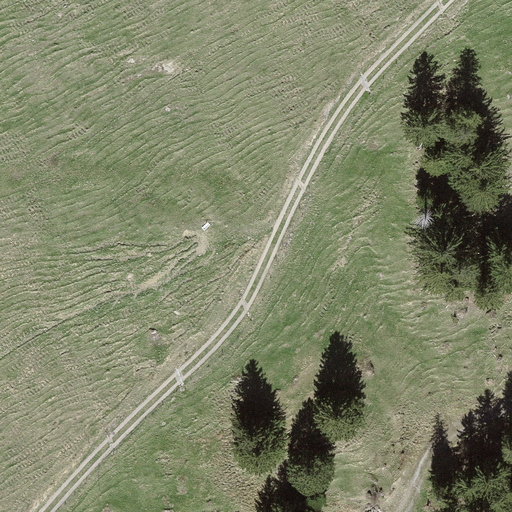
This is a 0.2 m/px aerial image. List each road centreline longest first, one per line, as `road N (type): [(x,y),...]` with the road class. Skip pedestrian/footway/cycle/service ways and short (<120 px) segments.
road 1 (track): [(65,511),(252,314),(344,130),(457,0)]
road 2 (track): [(511,408),(461,421),(398,511)]
